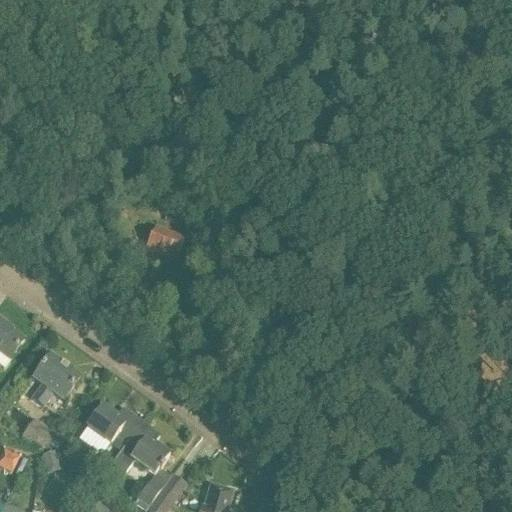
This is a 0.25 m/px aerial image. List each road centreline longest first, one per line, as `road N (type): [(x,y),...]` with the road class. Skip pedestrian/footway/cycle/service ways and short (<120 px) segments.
road 1 (tertiary): [(297,488),(496,0)]
road 2 (residential): [(297,488),(0,267)]
